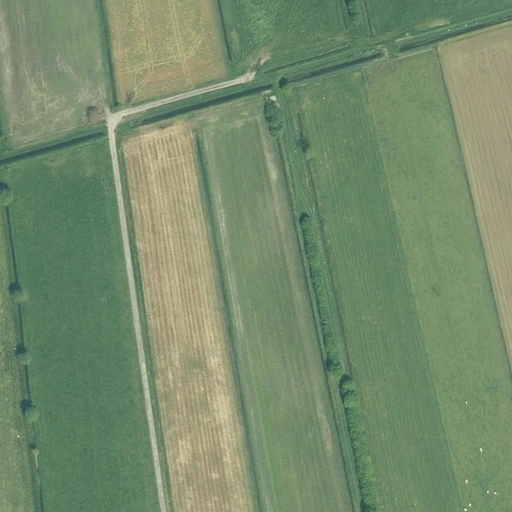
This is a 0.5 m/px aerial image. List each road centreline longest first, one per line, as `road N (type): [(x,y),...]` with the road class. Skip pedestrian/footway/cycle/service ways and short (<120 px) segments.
road 1 (track): [(112,120),(160,511)]
road 2 (track): [(0,152),(280,74)]
